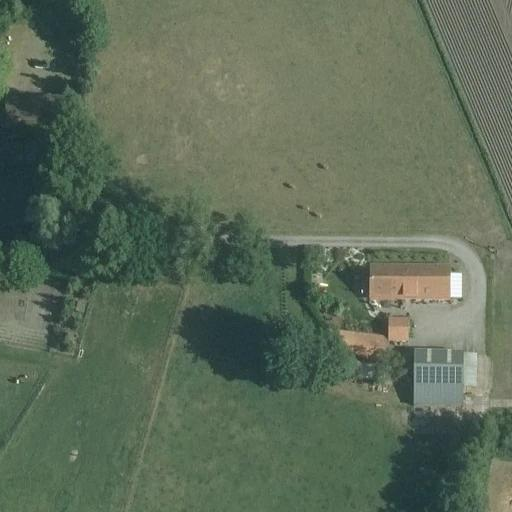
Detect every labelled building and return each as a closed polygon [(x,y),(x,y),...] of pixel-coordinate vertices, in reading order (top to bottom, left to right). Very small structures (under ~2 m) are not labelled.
[(84,100),(5,102),(5,130),(85,128),(84,100)] [(370,274),(370,294),(370,298),(401,297),(401,302),(449,302),(449,271),(402,271),(402,274),(370,274)] [(387,324),(387,343),(408,344),(409,324),(387,324)] [(322,353),(384,361),(386,339),(324,332),(322,353)] [(414,408),(462,409),(463,357),(414,355),(414,408)]
